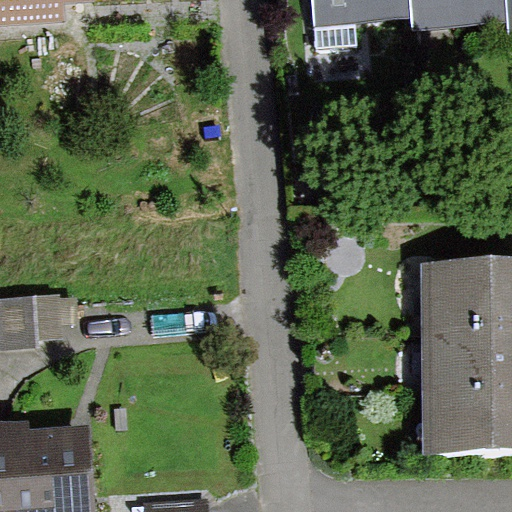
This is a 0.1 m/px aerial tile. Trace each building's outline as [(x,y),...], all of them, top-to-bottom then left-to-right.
[(0,0),(0,24),(68,20),(68,5),(97,3),(96,0),(0,0)] [(313,0),(316,26),(410,20),(408,0),(313,0)] [(408,0),(410,20),(411,28),(508,22),(506,0),(408,0)] [(511,266),(424,268),(426,452),(511,450),(511,266)] [(61,297),(0,300),(0,345),(39,344),(39,339),(63,337),(61,297)] [(30,422),(0,423),(0,511),(92,511),(88,428),(30,431),(30,422)] [(207,511),(207,502),(145,504),(145,511),(207,511)]
